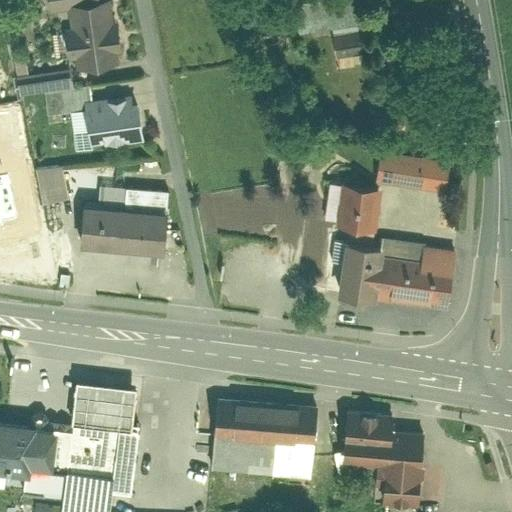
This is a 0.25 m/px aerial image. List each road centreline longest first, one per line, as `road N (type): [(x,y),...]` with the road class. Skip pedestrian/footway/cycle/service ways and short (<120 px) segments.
road 1 (tertiary): [(502,390),(493,308),(499,170),(471,0)]
road 2 (residential): [(143,0),(204,313),(199,344)]
road 3 (secondary): [(502,390),(199,344)]
road 4 (secondary): [(199,344),(0,317)]
